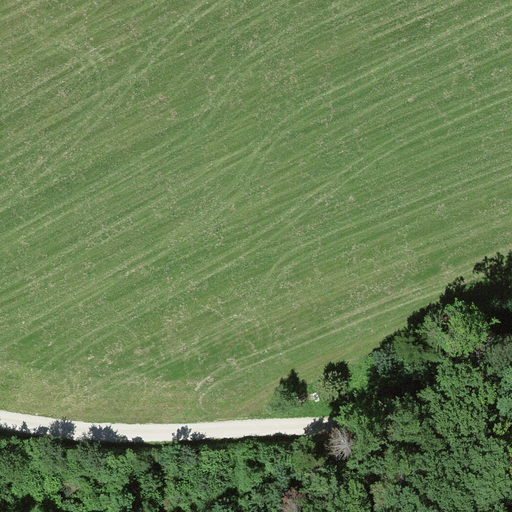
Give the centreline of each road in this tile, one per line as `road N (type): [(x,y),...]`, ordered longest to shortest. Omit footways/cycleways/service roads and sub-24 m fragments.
road 1 (track): [(511,416),(87,435),(0,421)]
road 2 (track): [(511,291),(303,376),(224,428)]
